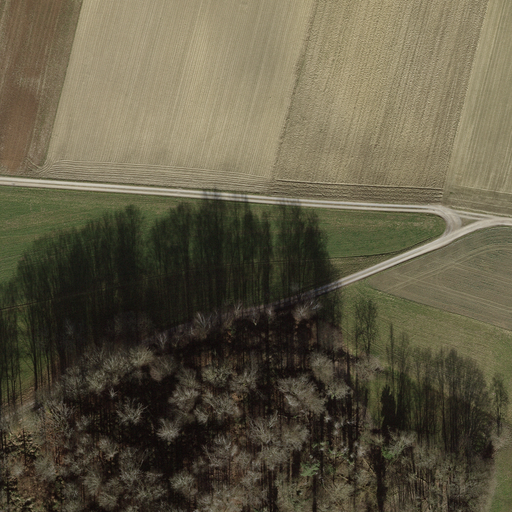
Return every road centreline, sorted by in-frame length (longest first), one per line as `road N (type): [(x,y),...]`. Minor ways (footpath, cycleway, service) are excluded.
road 1 (track): [(502,217),(295,299),(171,330),(0,426)]
road 2 (track): [(511,220),(0,177)]
